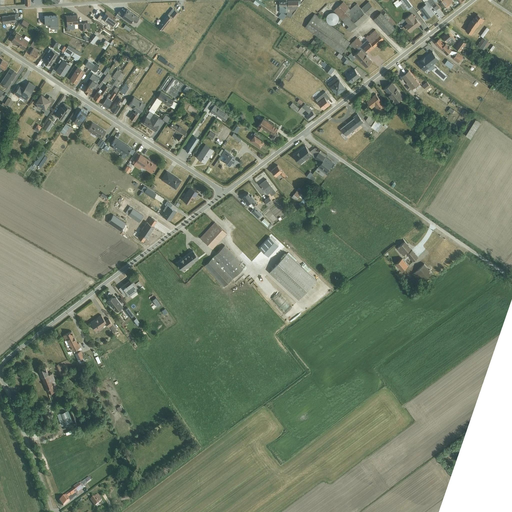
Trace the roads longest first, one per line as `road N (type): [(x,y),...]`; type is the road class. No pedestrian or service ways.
road 1 (residential): [(222,194),(0,366)]
road 2 (unclassified): [(0,44),(222,194)]
road 3 (unclassified): [(302,133),(511,278)]
road 4 (residential): [(474,0),(302,133)]
road 5 (unclassified): [(0,9),(207,0)]
road 6 (residential): [(0,376),(52,511)]
